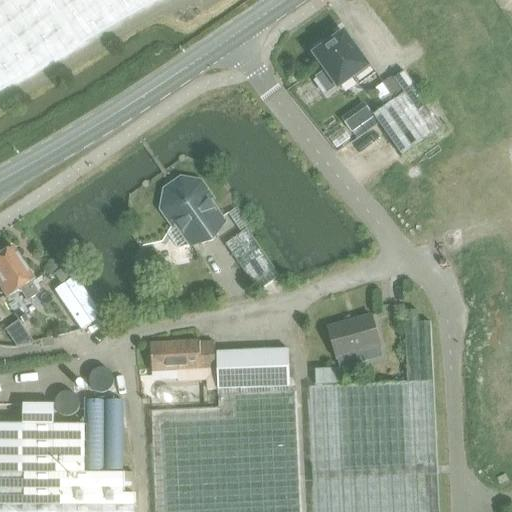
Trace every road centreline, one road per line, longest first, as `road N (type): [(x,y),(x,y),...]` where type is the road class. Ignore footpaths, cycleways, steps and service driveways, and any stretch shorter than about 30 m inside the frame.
road 1 (unclassified): [(253,67),(437,289),(447,311),(461,511)]
road 2 (secondary): [(0,189),(235,42)]
road 3 (unknown): [(117,336),(126,378),(128,511)]
